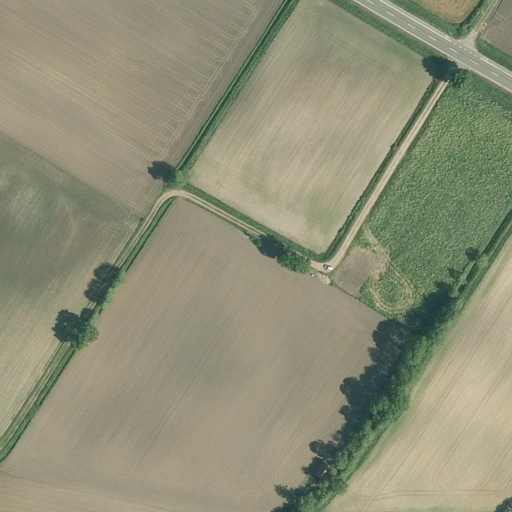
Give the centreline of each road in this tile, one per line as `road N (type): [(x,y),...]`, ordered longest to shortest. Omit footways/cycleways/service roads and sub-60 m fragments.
road 1 (track): [(0,459),(174,188),(317,263),(329,268),(340,260),(493,0)]
road 2 (secondary): [(511,84),(367,0)]
